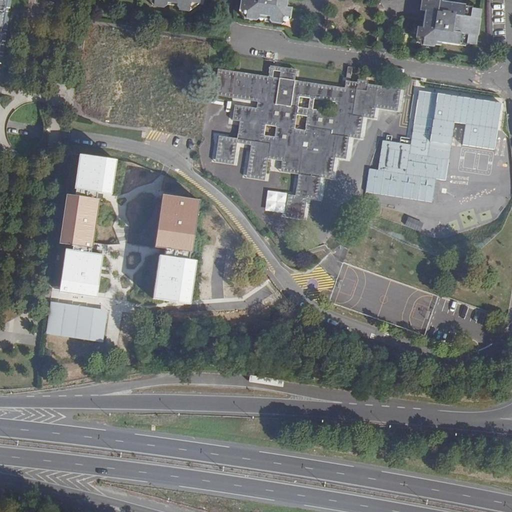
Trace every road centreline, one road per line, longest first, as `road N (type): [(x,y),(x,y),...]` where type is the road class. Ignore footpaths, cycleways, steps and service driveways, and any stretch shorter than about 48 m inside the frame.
road 1 (residential): [(511,336),(483,355),(453,359),(327,316),(301,297),(220,199),(161,153),(0,124)]
road 2 (trunk): [(511,505),(0,428)]
road 3 (trunk): [(497,422),(295,407),(0,403)]
road 4 (trunk): [(0,456),(395,511)]
road 5 (residential): [(238,41),(511,78)]
road 6 (trunk): [(0,477),(136,511)]
